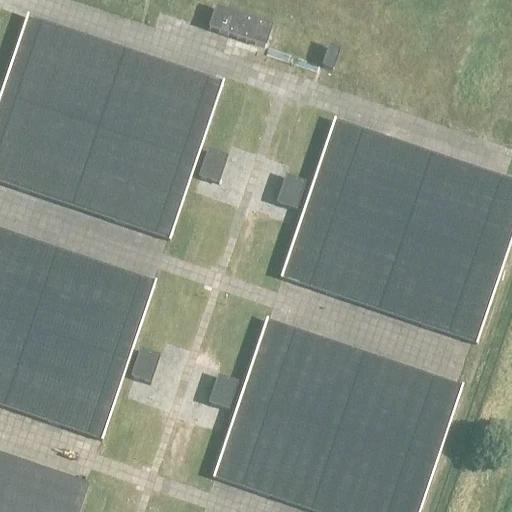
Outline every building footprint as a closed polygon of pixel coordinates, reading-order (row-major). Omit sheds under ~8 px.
[(216,11),(209,30),(265,49),(271,30),(216,11)] [(27,19),(0,97),(0,184),(170,242),(223,86),(27,19)] [(329,49),(323,69),(333,72),(339,52),(329,49)] [(281,279),(324,294),(477,346),(511,241),(511,183),(505,181),(333,123),(281,279)] [(198,180),(202,181),(218,186),(228,159),(207,152),(198,180)] [(276,206),(277,206),(296,213),(305,185),(285,179),(276,206)] [(0,233),(0,407),(102,442),(155,286),(0,233)] [(213,479),(258,494),(309,511),(420,511),(462,390),(266,323),(213,479)] [(131,380),(135,381),(151,386),(160,359),(140,352),(131,380)] [(208,406),(209,406),(228,413),(238,385),(217,379),(208,406)] [(0,511),(78,511),(86,490),(84,484),(0,456),(0,511)]
